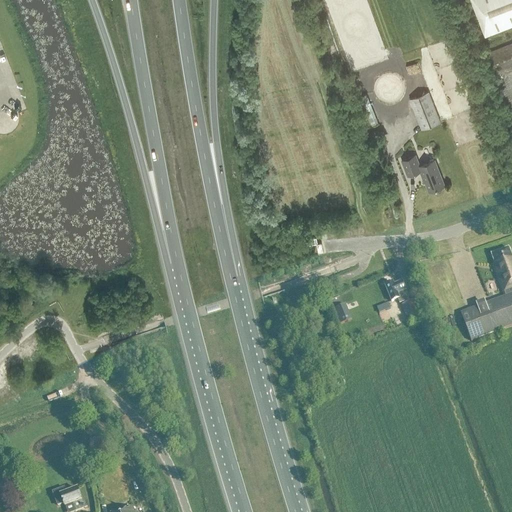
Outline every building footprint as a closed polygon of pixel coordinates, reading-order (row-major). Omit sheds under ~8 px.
[(511,0),(471,0),(485,35),(511,25),(511,0)] [(498,75),(511,69),(511,43),(489,52),(498,75)] [(367,92),(357,96),(370,126),(380,122),(367,92)] [(422,129),(440,122),(429,92),(410,99),(422,129)] [(420,166),(416,155),(402,161),(408,176),(420,171),(423,178),(429,192),(445,185),(435,160),(420,166)] [(511,258),(509,250),(492,256),(495,266),(494,266),(496,272),(495,272),(503,294),(507,293),(509,297),(461,315),(472,343),(511,328),(511,258)] [(409,302),(402,284),(394,287),(393,285),(385,288),(392,304),(398,301),(400,306),(409,302)] [(408,322),(421,316),(415,301),(402,306),(408,322)] [(390,304),(378,308),(379,313),(392,309),(390,304)] [(390,310),(380,314),(384,322),(393,319),(390,310)] [(350,316),(339,321),(341,326),(352,322),(350,316)] [(67,495),(65,489),(52,494),(58,508),(64,506),(65,508),(73,505),(75,511),(79,511),(87,509),(84,500),(82,501),(78,491),(67,495)]
